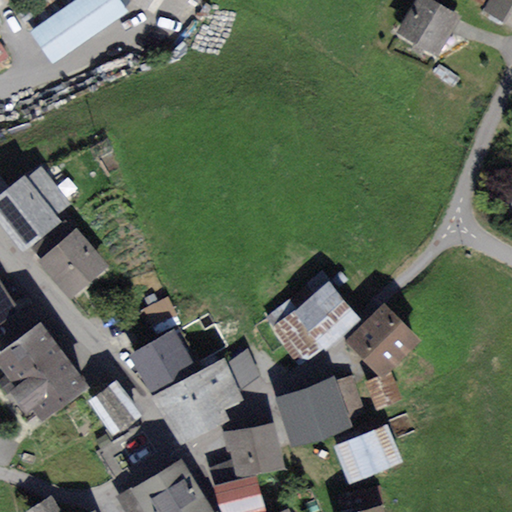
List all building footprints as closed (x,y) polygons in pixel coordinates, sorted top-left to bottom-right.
[(117,18),(107,0),(72,0),(69,2),(22,37),(46,67),(117,18)] [(147,0),(109,0),(139,14),(147,0)] [(449,18),(413,2),(394,44),(430,60),(449,18)] [(0,67),(10,65),(0,42),(0,67)] [(31,168),(0,193),(0,232),(15,250),(65,209),(31,168)] [(66,234),(36,262),(65,294),(95,265),(66,234)] [(355,327),(322,279),(265,330),(302,375),(355,327)] [(0,317),(13,310),(0,287),(0,317)] [(407,341),(378,314),(345,350),(374,377),(407,341)] [(78,385),(29,319),(0,339),(0,395),(8,407),(15,401),(30,421),(78,385)] [(171,328),(122,355),(144,395),(193,368),(171,328)] [(240,348),(152,396),(180,446),(230,418),(226,410),(263,390),(240,348)] [(391,372),(368,380),(377,405),(400,397),(391,372)] [(350,378),(274,404),(289,447),(365,420),(350,378)] [(137,420),(109,381),(78,403),(107,442),(137,420)] [(266,425),(221,434),(230,478),(275,469),(266,425)] [(375,429),(329,448),(343,482),(389,463),(375,429)] [(221,462),(203,466),(213,511),(262,511),(254,477),(226,483),(221,462)] [(192,511),(169,466),(117,493),(126,511),(192,511)] [(340,497),(345,510),(384,501),(380,484),(340,497)] [(59,511),(54,499),(32,509),(33,511),(59,511)]
